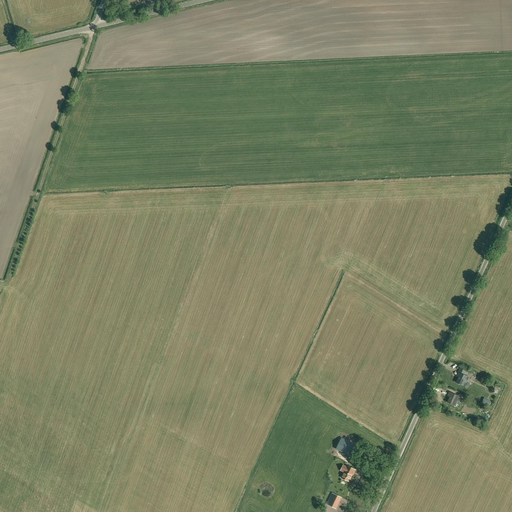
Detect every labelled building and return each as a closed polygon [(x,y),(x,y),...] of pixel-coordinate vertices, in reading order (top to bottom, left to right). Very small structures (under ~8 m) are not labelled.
[(468,382),(467,382),(469,377),(464,375),(465,371),(460,368),(457,376),(459,377),(456,383),(465,387),(466,387),(467,387),(468,387),(469,386),(469,385),(469,384),(469,383),(468,382)] [(460,397),(449,392),(448,396),(450,397),(447,403),(456,406),(460,397)] [(353,456),(355,453),(355,451),(358,446),(342,438),(337,448),(349,454),(353,456)] [(352,475),(354,470),(355,471),(355,470),(347,466),(347,467),(346,467),(343,472),(344,472),(342,478),(347,481),(348,481),(349,478),(350,479),(352,475)] [(332,493),(327,504),(330,506),(335,508),(337,504),(340,497),(332,493)]
